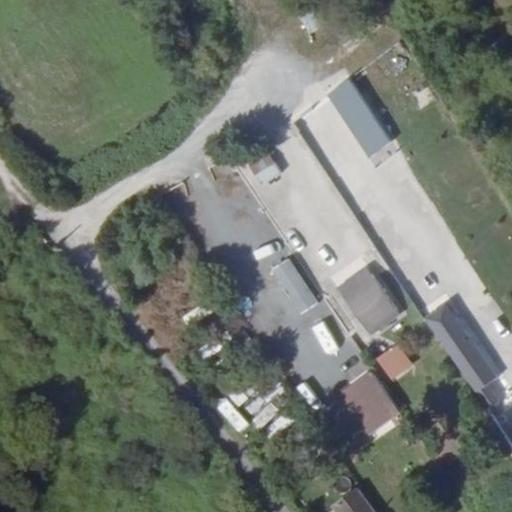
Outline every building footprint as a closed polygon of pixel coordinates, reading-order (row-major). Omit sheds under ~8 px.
[(324,92),(372,167),(396,152),(347,77),(324,92)] [(245,164),(260,187),(281,173),(266,150),(245,164)] [(366,264),(333,287),(368,337),(401,314),(366,264)] [(419,313),(474,392),(502,373),(446,294),(419,313)] [(374,359),(390,381),(412,366),(396,343),(374,359)] [(337,391),(363,436),(398,416),(372,371),(337,391)] [(257,432),(276,416),(267,404),(247,420),(257,432)] [(380,511),(361,486),(335,506),(339,511),(380,511)]
